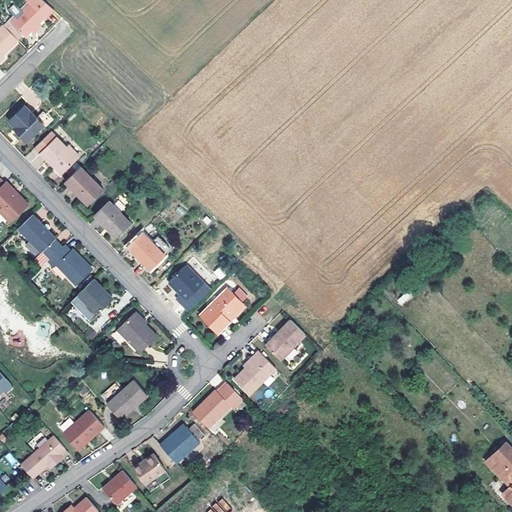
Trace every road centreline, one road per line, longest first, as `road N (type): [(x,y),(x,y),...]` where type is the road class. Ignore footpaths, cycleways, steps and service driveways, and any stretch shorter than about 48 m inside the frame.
road 1 (residential): [(213,364),(0,145)]
road 2 (residential): [(21,511),(136,435),(213,364)]
